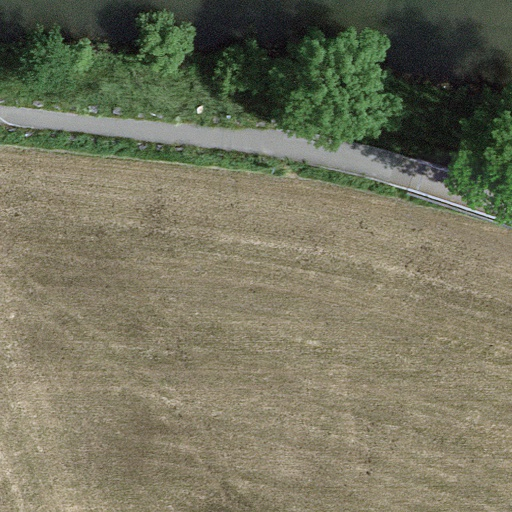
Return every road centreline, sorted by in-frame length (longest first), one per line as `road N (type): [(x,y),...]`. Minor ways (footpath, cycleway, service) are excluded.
road 1 (track): [(412,172),(195,134)]
road 2 (track): [(195,134),(0,114)]
